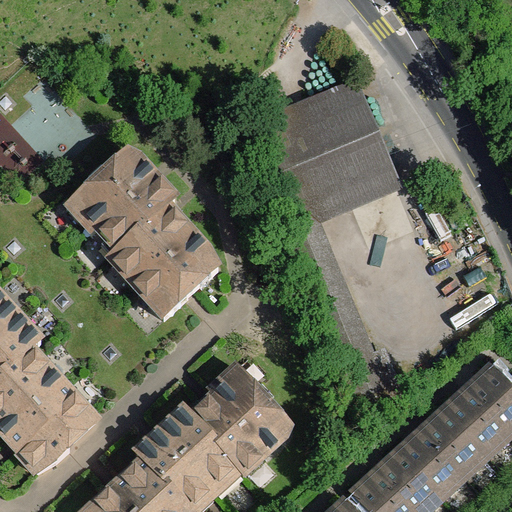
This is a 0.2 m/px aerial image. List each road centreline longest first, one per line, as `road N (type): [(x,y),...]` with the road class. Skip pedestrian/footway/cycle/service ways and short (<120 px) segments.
road 1 (residential): [(25,511),(243,303),(221,209),(141,121)]
road 2 (secondary): [(511,219),(451,103),(379,0)]
